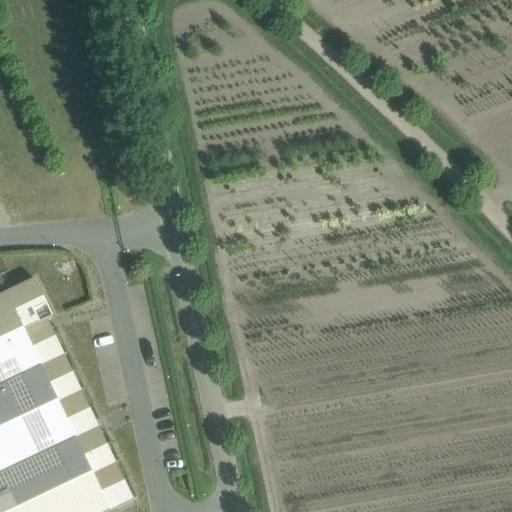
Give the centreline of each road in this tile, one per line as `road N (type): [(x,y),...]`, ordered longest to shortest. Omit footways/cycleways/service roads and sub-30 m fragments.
road 1 (tertiary): [(233,511),(125,0)]
road 2 (unknown): [(170,219),(80,228),(141,511)]
road 3 (track): [(511,238),(262,0)]
